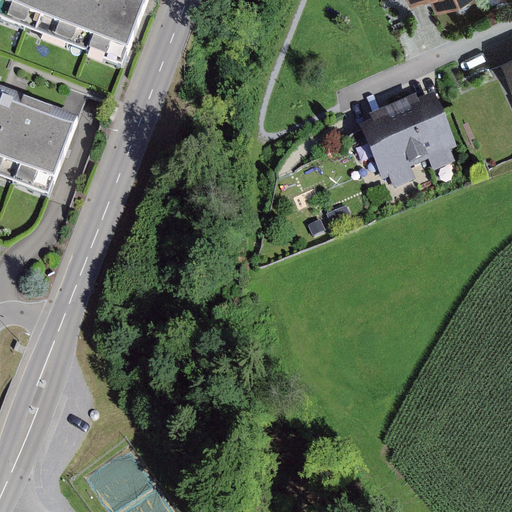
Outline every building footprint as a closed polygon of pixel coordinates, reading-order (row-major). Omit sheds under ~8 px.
[(11,0),(2,22),(132,72),(135,54),(145,57),(161,5),(147,0),(11,0)] [(408,0),(414,13),(440,2),(443,11),(470,0),(408,0)] [(56,182),(73,136),(49,127),(54,115),(25,105),(22,113),(0,104),(0,101),(4,92),(0,90),(0,180),(41,196),(48,179),(56,182)] [(441,102),(368,134),(398,200),(459,173),(451,156),(463,150),(441,102)] [(178,511),(167,492),(143,506),(136,495),(153,485),(133,452),(94,475),(115,511),(178,511)]
